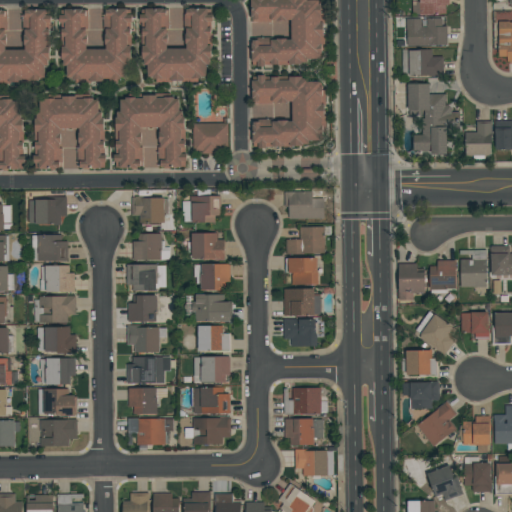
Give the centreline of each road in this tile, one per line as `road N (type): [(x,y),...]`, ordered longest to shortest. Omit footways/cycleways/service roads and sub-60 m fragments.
road 1 (residential): [(243,168),(241,17),(225,0),(31,182),(352,169)]
road 2 (residential): [(102,229),(104,511)]
road 3 (residential): [(0,469),(232,468),(254,460),(259,447)]
road 4 (residential): [(258,226),(259,447)]
road 5 (secondary): [(352,169),(355,370)]
road 6 (secondary): [(383,189),(381,0)]
road 7 (secondary): [(355,370),(356,511)]
road 8 (residential): [(261,374),(385,369)]
